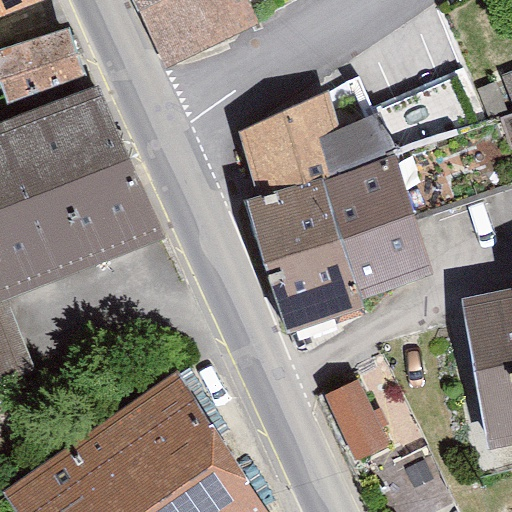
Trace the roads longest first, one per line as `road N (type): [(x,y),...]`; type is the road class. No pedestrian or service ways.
road 1 (tertiary): [(333,511),(168,147)]
road 2 (unclassified): [(168,147),(206,132),(353,0)]
road 3 (tertiary): [(168,147),(101,0)]
